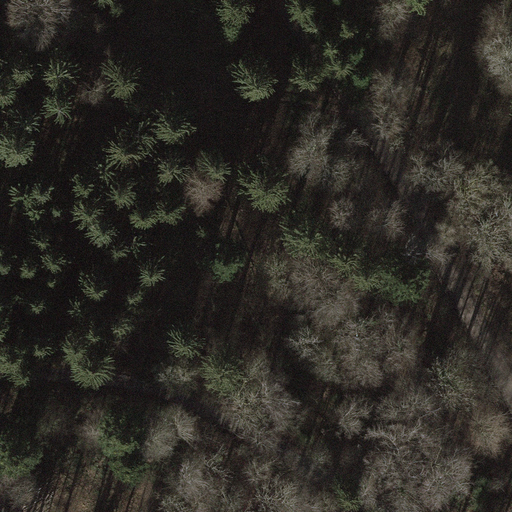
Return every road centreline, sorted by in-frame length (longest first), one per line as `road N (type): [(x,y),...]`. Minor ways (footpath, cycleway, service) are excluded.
road 1 (track): [(277,0),(372,124),(511,390)]
road 2 (track): [(0,373),(98,377),(167,396),(388,511)]
road 3 (track): [(372,124),(183,82),(85,49),(0,40)]
